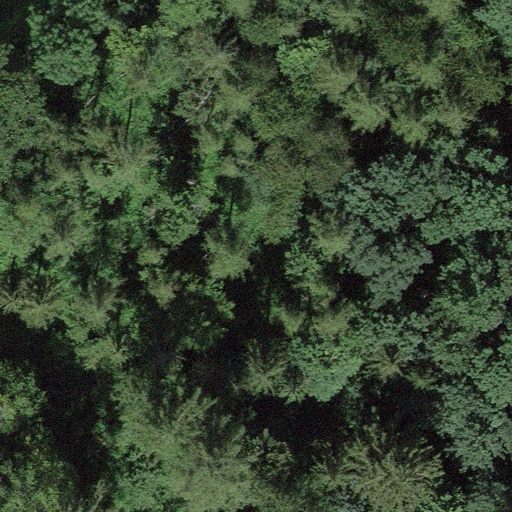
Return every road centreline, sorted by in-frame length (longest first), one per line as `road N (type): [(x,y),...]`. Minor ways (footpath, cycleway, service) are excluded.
road 1 (track): [(0,153),(135,0)]
road 2 (track): [(511,407),(405,511)]
